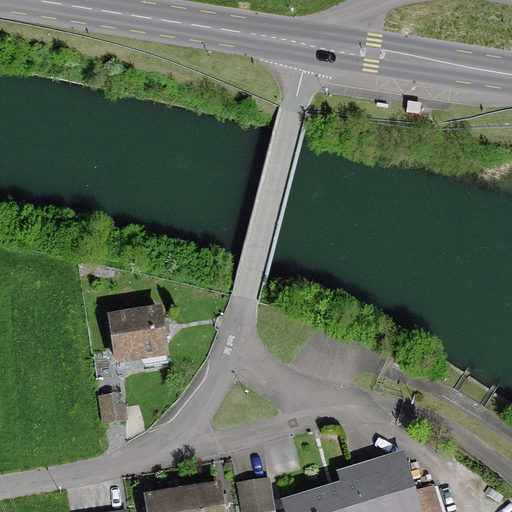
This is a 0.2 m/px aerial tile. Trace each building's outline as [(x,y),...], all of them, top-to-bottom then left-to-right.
[(108,321),(114,363),(163,355),(157,313),(108,321)] [(120,397),(97,401),(100,423),(123,419),(120,397)] [(375,470),(378,479),(284,508),(284,511),(436,511),(430,489),(412,494),(402,461),(375,470)] [(265,482),(236,486),(239,511),(265,511),(270,511),(265,482)] [(219,511),(216,489),(180,495),(182,511),(219,511)] [(182,511),(180,495),(144,500),(145,511),(182,511)]
